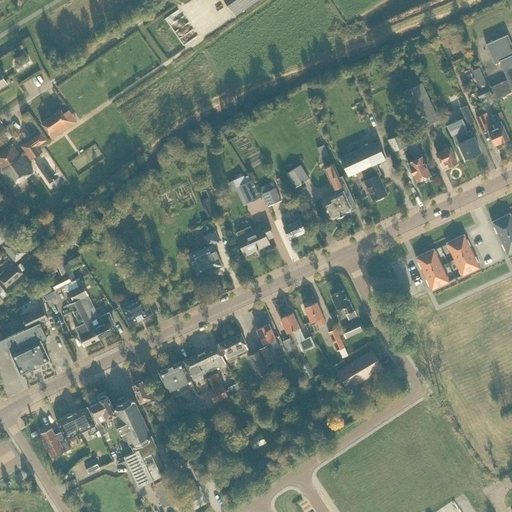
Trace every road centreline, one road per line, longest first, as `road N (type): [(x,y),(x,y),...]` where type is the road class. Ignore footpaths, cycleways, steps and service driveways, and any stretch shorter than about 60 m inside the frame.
road 1 (primary): [(4,412),(347,251)]
road 2 (residential): [(259,498),(421,390),(347,251)]
road 3 (primary): [(347,251),(511,178)]
road 4 (track): [(51,83),(171,0)]
